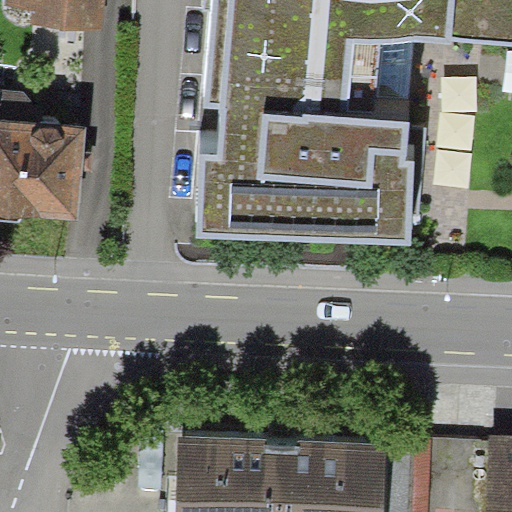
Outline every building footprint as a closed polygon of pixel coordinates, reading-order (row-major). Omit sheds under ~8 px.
[(35,0),(38,0),(40,15),(111,23),(112,0),(35,0)] [(511,0),(253,0),(246,81),(400,93),(408,16),(511,19),(511,0)] [(0,98),(0,190),(96,206),(104,111),(0,98)] [(511,511),(511,432),(499,432),(500,511),(511,511)] [(401,511),(401,435),(192,436),(191,511),(401,511)]
